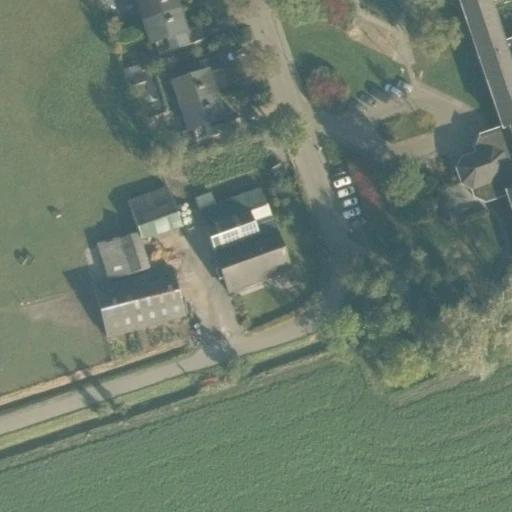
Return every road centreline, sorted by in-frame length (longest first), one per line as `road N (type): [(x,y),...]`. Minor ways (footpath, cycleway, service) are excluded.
road 1 (unclassified): [(0,426),(317,316),(338,277),(335,243),(251,0)]
road 2 (unknown): [(231,350),(176,169)]
